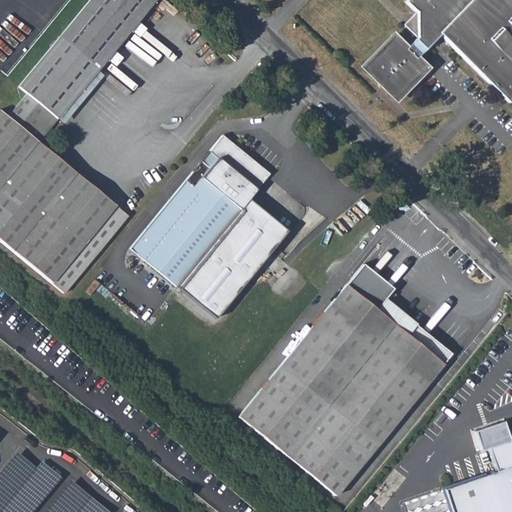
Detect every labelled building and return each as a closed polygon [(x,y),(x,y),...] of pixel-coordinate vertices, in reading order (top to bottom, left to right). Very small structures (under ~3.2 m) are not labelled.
[(19,114),(50,141),(59,130),(99,82),(163,4),(157,0),(100,0),(18,98),(27,105),(19,114)] [(511,0),(402,0),(399,4),(409,13),(409,40),(401,47),(387,33),(353,66),(390,103),(423,69),(412,57),(432,37),(501,104),(511,92),(511,0)] [(225,61),(231,55),(223,48),(218,54),(225,61)] [(19,114),(9,128),(0,120),(0,252),(53,296),(117,220),(39,154),(50,141),(19,114)] [(222,147),(127,259),(212,331),(286,243),(247,211),(269,186),(222,147)] [(433,168),(438,174),(443,170),(437,165),(433,168)] [(348,292),(378,317),(382,311),(353,286),(348,292)] [(348,292),(276,378),(235,427),(331,506),(443,371),(407,341),(413,336),(382,311),(378,317),(348,292)] [(407,341),(443,371),(448,364),(413,336),(407,341)] [(441,500),(445,511),(511,511),(511,447),(485,457),(494,481),(441,500)] [(107,511),(110,509),(67,476),(65,478),(42,460),(38,466),(15,449),(0,468),(0,511),(107,511)]
